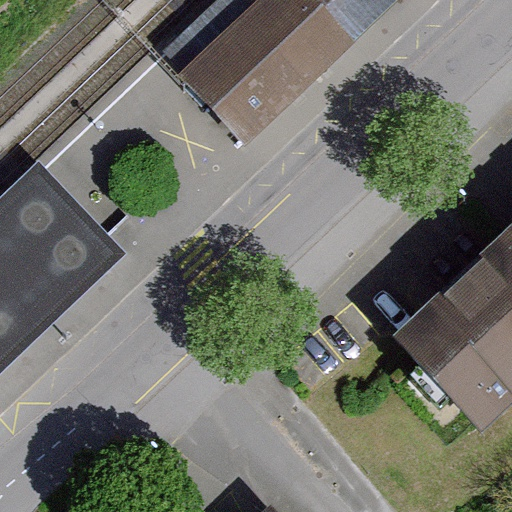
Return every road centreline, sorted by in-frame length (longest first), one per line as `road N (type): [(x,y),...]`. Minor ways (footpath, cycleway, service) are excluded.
road 1 (residential): [(166,336),(511,14)]
road 2 (residential): [(166,336),(344,511)]
road 3 (residential): [(0,489),(166,336)]
